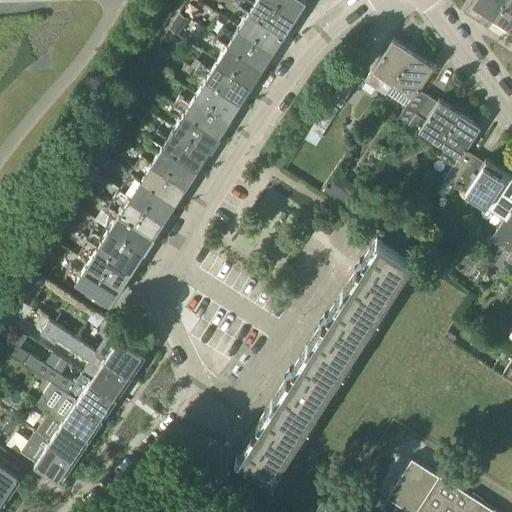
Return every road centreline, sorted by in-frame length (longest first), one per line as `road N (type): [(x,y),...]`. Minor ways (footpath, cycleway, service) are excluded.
road 1 (residential): [(205,403),(166,310),(188,234),(322,33),(365,0)]
road 2 (residential): [(83,511),(205,403)]
road 3 (residential): [(511,116),(428,0)]
